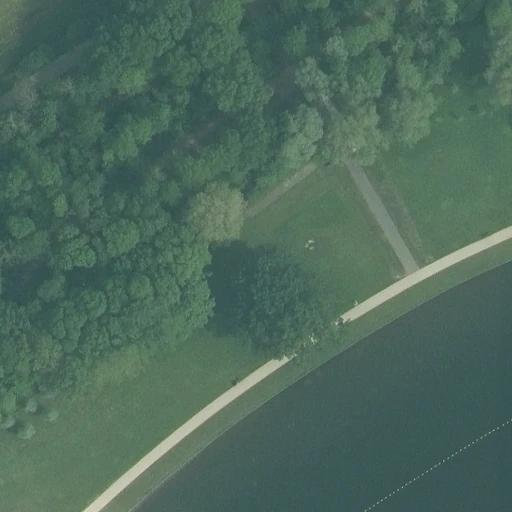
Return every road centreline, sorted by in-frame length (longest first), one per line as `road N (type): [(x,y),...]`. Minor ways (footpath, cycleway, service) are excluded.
road 1 (unknown): [(0,351),(72,255),(358,30),(412,0)]
road 2 (unclassified): [(0,116),(167,0)]
